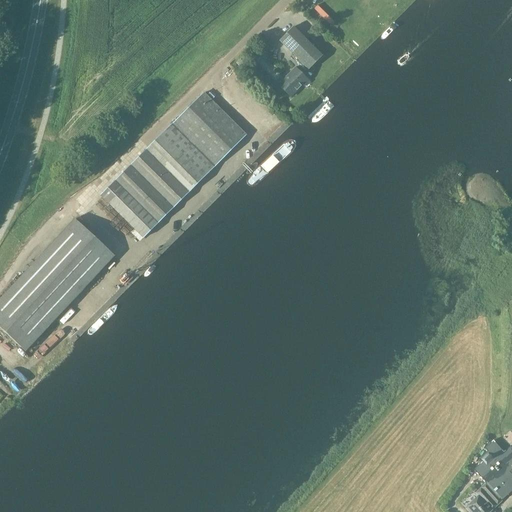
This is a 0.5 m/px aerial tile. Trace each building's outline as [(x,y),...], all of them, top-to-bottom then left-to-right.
[(309,38),(306,38),(305,39),(293,27),(279,41),(308,70),(322,56),(316,50),(317,49),(317,46),(313,46),(313,47),(308,42),(309,42),(309,38)] [(240,60),(236,63),(240,69),(244,65),(240,60)] [(290,98),(307,81),(295,69),(278,86),(290,98)] [(243,102),(250,91),(245,88),(238,99),(243,102)] [(215,167),(245,136),(211,101),(214,98),(209,94),(206,97),(203,94),(173,124),(215,167)] [(252,113),(259,101),(254,98),(247,110),(252,113)] [(262,116),(267,112),(261,104),(250,113),(253,116),(258,112),(262,116)] [(215,167),(173,124),(166,131),(165,131),(142,154),(185,197),(215,167)] [(171,211),(185,197),(142,154),(128,168),(171,211)] [(157,225),(171,211),(128,168),(114,182),(157,225)] [(143,239),(157,225),(114,182),(100,196),(143,239)] [(75,313),(68,306),(114,257),(74,220),(0,299),(0,328),(25,352),(60,315),(63,318),(59,322),(63,325),(75,313)] [(122,270),(116,276),(120,281),(127,276),(122,270)] [(481,463),(473,471),(485,484),(501,501),(511,490),(511,449),(509,447),(503,452),(493,442),(484,449),(487,452),(478,460),(481,463)] [(501,501),(485,484),(475,494),(478,497),(466,507),(471,511),(488,511),(490,511),(501,501)]
